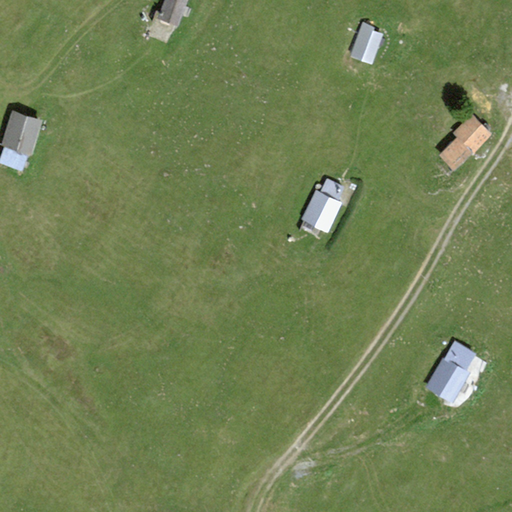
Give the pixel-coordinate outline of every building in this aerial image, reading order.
[(163,0),(157,19),(178,27),(188,0),(163,0)] [(374,27),(362,23),(351,57),(372,64),(382,34),(373,31),(374,27)] [(42,121),(13,111),(0,145),(4,147),(0,157),(0,163),(21,171),(28,155),(30,155),(42,121)] [(491,134),(472,114),(452,133),(457,138),(439,155),(454,170),(491,134)] [(320,193),(315,191),(302,219),(327,231),(341,203),(337,201),(344,187),(327,179),(320,193)] [(476,351),(453,339),(427,386),(454,401),(471,371),(466,368),(476,351)]
